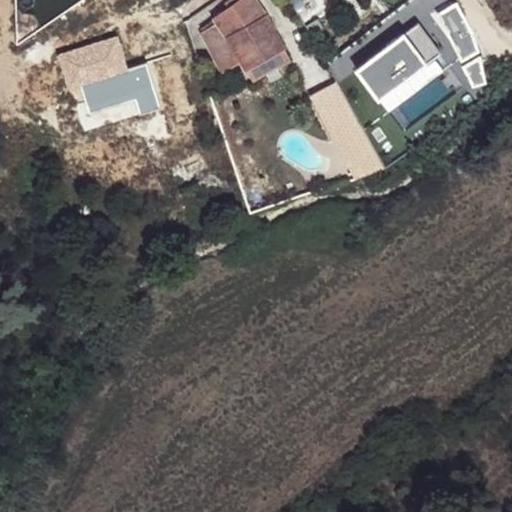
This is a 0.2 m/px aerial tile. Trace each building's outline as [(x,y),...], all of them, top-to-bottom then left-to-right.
[(247,77),(285,54),(252,1),(215,26),(219,30),(239,62),(243,69),(247,77)] [(461,55),(479,50),(475,30),(470,12),(464,1),(445,10),(461,55)] [(149,20),(128,32),(133,41),(141,51),(161,38),(149,20)] [(239,62),(219,30),(202,40),(221,72),(239,62)] [(176,33),(141,51),(133,41),(104,55),(104,57),(91,64),(80,70),(86,80),(79,84),(85,94),(95,89),(91,81),(97,78),(96,75),(110,67),(113,71),(119,67),(134,95),(192,64),(176,33)] [(407,33),(359,68),(381,98),(429,63),(407,33)] [(292,67),(285,54),(247,77),(254,89),(292,67)] [(225,80),(243,69),(239,62),(221,72),(225,80)] [(86,80),(80,70),(67,80),(75,95),(82,91),(79,84),(86,80)] [(338,140),(346,136),(355,131),(330,87),(314,97),(338,140)] [(355,131),(346,136),(355,155),(347,160),(358,180),(377,170),(355,131)] [(233,168),(224,142),(212,146),(214,154),(209,156),(216,174),(233,168)] [(146,221),(158,244),(172,236),(168,228),(180,222),(173,207),(146,221)]
